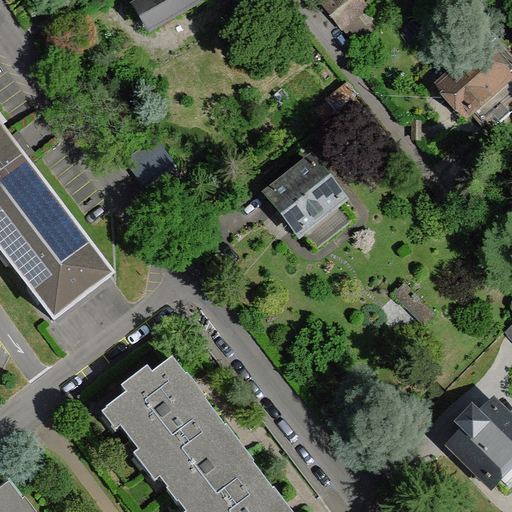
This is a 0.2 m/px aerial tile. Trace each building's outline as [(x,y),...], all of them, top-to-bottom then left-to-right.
[(141,0),(146,6),(138,10),(152,31),(197,4),(194,0),(141,0)] [(357,0),(329,0),(325,3),(343,27),(365,10),(357,0)] [(501,0),(488,0),(484,4),(495,17),(507,6),(501,0)] [(365,10),(343,27),(357,45),(378,28),(365,10)] [(482,54),(443,87),(468,116),(472,112),(502,86),(507,82),(482,54)] [(511,97),(502,86),(472,112),(483,125),(511,99),(511,97)] [(357,97),(349,87),(329,103),(337,113),(357,97)] [(368,119),(357,105),(336,121),(347,135),(368,119)] [(0,132),(0,248),(55,321),(111,279),(0,132)] [(182,174),(159,145),(134,164),(157,193),(182,174)] [(313,165),(271,198),(301,236),(303,235),(341,205),(343,203),(313,165)] [(488,201),(478,210),(484,216),(493,207),(488,201)] [(354,221),(341,205),(303,235),(316,251),(354,221)] [(195,223),(189,215),(173,227),(180,236),(195,223)] [(436,315),(406,285),(397,294),(426,325),(436,315)] [(123,392),(128,397),(112,409),(156,464),(216,419),(174,362),(153,377),(149,372),(123,392)] [(492,483),(511,463),(511,426),(495,410),(483,423),(486,426),(473,439),(470,436),(457,448),(492,483)] [(473,439),(486,426),(483,423),(474,414),(462,427),(470,436),(473,439)] [(222,511),(264,481),(216,419),(156,464),(192,511),(222,511)] [(287,511),(264,481),(222,511),(287,511)] [(0,511),(29,511),(10,486),(0,493),(0,511)]
